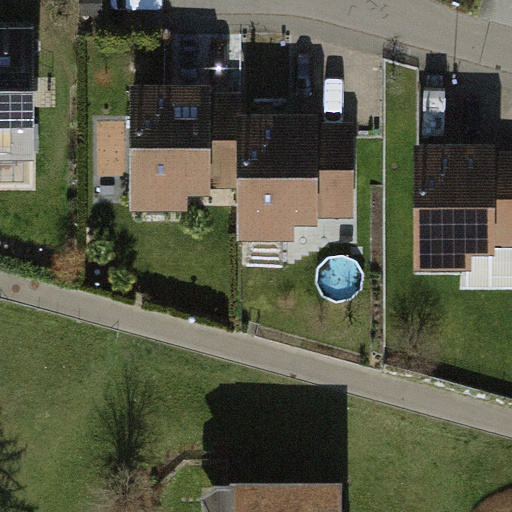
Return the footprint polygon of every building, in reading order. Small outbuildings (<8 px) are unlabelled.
[(0,180),(36,180),(31,21),(0,21),(0,180)] [(208,85),(129,85),(130,210),(188,209),(188,195),(208,195),(208,187),(208,96),(208,85)] [(247,96),(208,96),(208,187),(239,187),(239,115),(247,115),(247,96)] [(247,115),(239,115),(239,187),(241,239),(292,238),(292,224),(317,224),(317,216),(354,215),(352,125),(317,125),(317,114),(247,115)] [(496,144),(417,144),(417,273),(468,273),(467,255),(496,255),(496,247),(496,166),(496,154),(496,144)] [(511,153),(496,154),(496,247),(511,247),(511,153)] [(343,511),(343,488),(225,488),(225,511),(343,511)]
